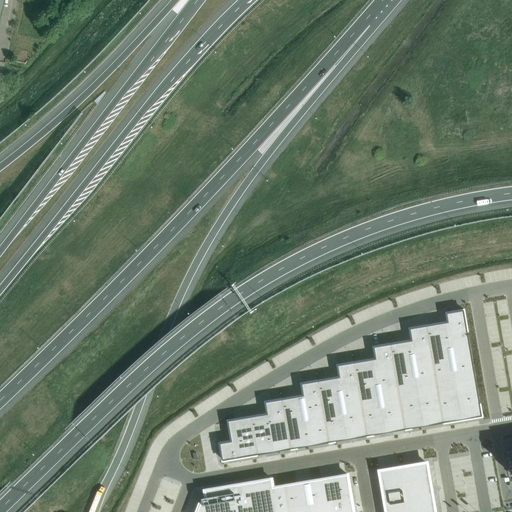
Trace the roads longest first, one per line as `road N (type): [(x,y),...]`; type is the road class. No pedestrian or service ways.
road 1 (unclassified): [(511,426),(196,480),(169,462),(192,430),(334,343),(429,304),(511,286)]
road 2 (motorway): [(0,508),(169,349),(259,283),(395,219),(511,195)]
road 3 (motorway): [(89,511),(214,229),(365,19)]
road 4 (motorway): [(0,398),(167,234),(365,19)]
road 5 (motorway): [(247,0),(134,119),(0,287)]
road 6 (motorway): [(194,0),(0,249)]
road 7 (motorway): [(175,0),(93,88),(0,166)]
